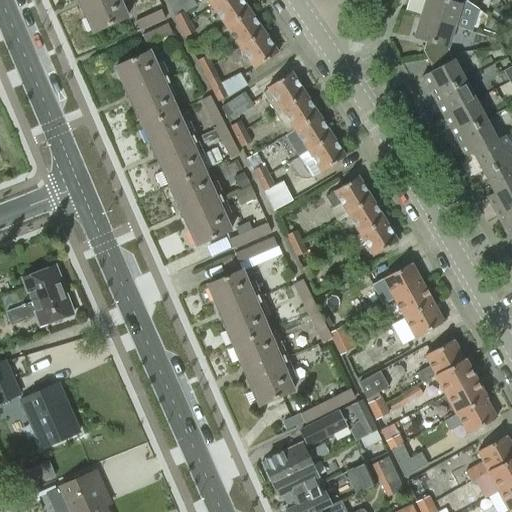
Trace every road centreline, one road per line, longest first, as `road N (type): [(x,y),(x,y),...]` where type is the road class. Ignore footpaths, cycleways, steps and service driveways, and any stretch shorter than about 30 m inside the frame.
road 1 (residential): [(511,352),(313,22)]
road 2 (secondary): [(224,511),(84,196)]
road 3 (secondary): [(84,196),(0,0)]
